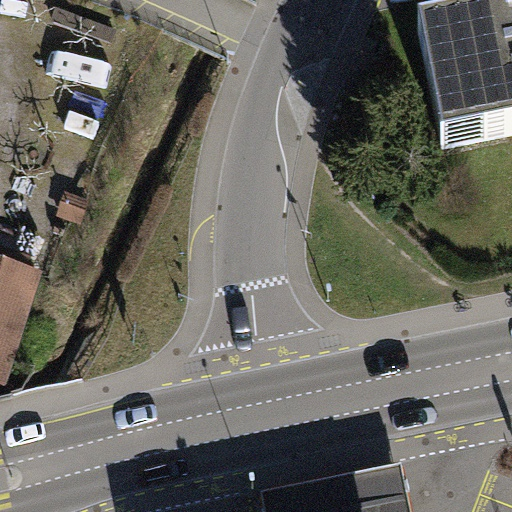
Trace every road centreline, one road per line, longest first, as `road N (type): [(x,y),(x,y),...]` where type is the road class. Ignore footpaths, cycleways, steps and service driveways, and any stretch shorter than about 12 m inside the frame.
road 1 (residential): [(310,0),(273,79),(251,185),(268,417)]
road 2 (secondary): [(0,481),(268,417)]
road 3 (secondary): [(268,417),(511,369)]
